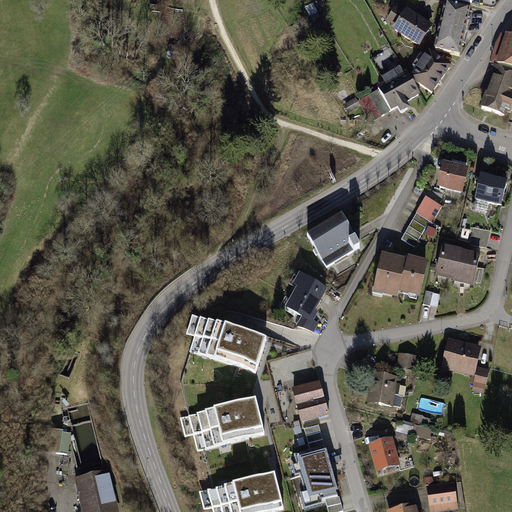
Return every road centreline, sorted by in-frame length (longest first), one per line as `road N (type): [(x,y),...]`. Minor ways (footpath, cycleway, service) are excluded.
road 1 (tertiary): [(436,113),(392,161),(200,276),(153,316),(135,347),(132,381),(170,511)]
road 2 (residential): [(511,241),(494,313),(328,354),(365,511)]
road 3 (tertiary): [(511,9),(436,113)]
